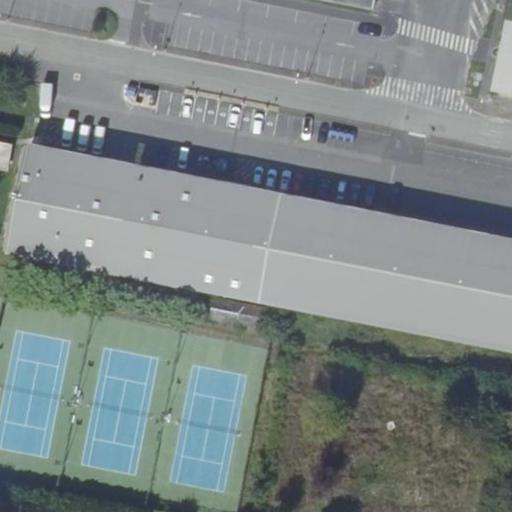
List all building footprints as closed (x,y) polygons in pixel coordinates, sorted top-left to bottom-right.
[(511,20),(506,19),(491,99),(511,102),(511,20)] [(261,299),(281,202),(28,150),(8,248),(261,299)] [(261,299),(511,348),(511,246),(281,202),(261,299)] [(267,332),(271,310),(222,301),(218,322),(267,332)] [(308,354),(297,352),(294,364),(305,366),(308,354)] [(323,358),(308,355),(306,366),(321,370),(323,358)] [(306,394),(293,391),(287,417),(300,419),(306,394)] [(431,406),(427,423),(436,425),(439,408),(431,406)] [(463,455),(368,436),(361,473),(456,492),(463,455)]
